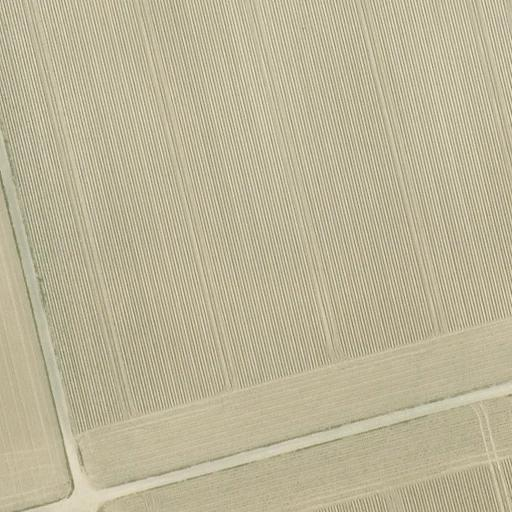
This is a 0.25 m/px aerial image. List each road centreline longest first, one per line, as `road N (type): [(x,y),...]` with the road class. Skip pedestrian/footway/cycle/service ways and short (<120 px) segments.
road 1 (track): [(84,501),(511,389)]
road 2 (track): [(86,511),(0,152)]
